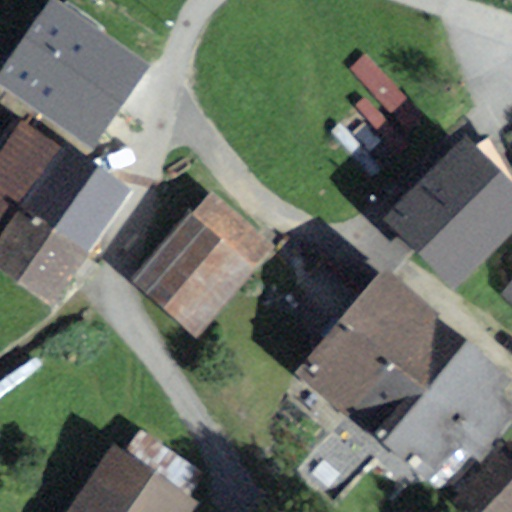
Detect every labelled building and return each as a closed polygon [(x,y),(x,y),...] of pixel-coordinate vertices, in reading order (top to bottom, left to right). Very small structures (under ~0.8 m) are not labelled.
[(145,73),(50,6),(0,76),(0,92),(97,160),(130,113),(121,106),(145,73)] [(129,200),(22,128),(0,159),(0,228),(9,234),(0,247),(0,277),(53,313),(129,200)] [(511,242),(511,203),(465,154),(384,231),(451,300),(511,242)] [(252,278),(187,221),(128,287),(193,344),(252,278)] [(511,389),(384,281),(296,384),(424,493),(457,453),(478,471),(511,430),(511,413),(500,403),(511,389)] [(511,285),(498,300),(511,313),(511,285)] [(511,511),(511,453),(509,451),(457,506),(463,511),(511,511)] [(191,511),(108,455),(69,511),(191,511)]
